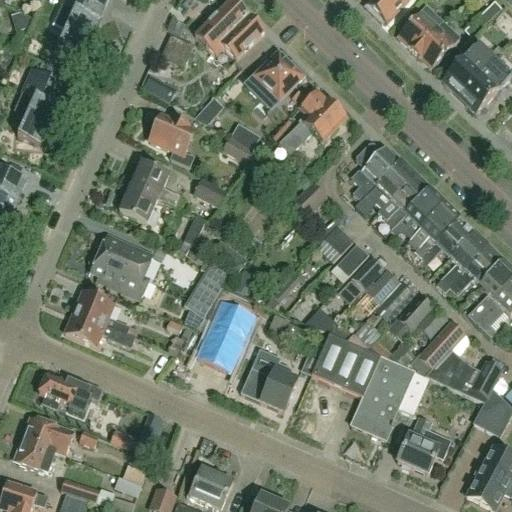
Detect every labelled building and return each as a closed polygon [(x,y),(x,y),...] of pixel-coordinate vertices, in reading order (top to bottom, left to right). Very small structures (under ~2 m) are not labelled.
[(73,15),(66,31),(56,53),(80,64),(108,0),(64,0),(61,10),(73,15)] [(383,27),(406,4),(401,0),(375,0),(366,10),(373,17),(370,19),(379,28),(381,26),(383,27)] [(219,49),(247,21),(230,4),(227,7),(193,41),(207,54),(215,45),(219,49)] [(495,6),(486,15),(492,22),(501,13),(495,6)] [(413,60),(436,36),(443,30),(426,13),(419,20),(420,20),(397,44),(413,60)] [(234,66),(259,41),(263,36),(247,21),(219,49),(215,45),(207,54),(215,62),(222,54),(234,66)] [(177,37),(182,39),(187,27),(182,25),(177,37)] [(475,25),(466,33),(473,41),(482,32),(475,25)] [(413,60),(430,76),(460,45),(443,30),(436,36),(413,60)] [(183,72),(192,50),(170,40),(160,63),(183,72)] [(461,100),(493,66),(477,50),(442,87),(451,96),(457,96),(461,100)] [(254,84),(246,92),(260,105),(268,97),(278,107),(279,108),(303,83),(301,81),(304,78),(291,67),(289,69),(278,59),(254,84)] [(41,66),(37,76),(48,81),(52,71),(41,66)] [(510,82),(493,66),(461,100),(466,105),(465,109),(475,119),(510,82)] [(34,103),(27,118),(17,141),(40,152),(68,90),(48,81),(37,76),(32,73),(21,97),(34,103)] [(150,81),(142,94),(159,103),(166,89),(150,81)] [(299,95),(292,102),(301,111),(308,103),(299,95)] [(326,107),(316,98),(300,115),(304,119),(301,122),(298,126),(299,127),(277,150),(290,163),(312,140),(321,148),(345,124),(326,106),(326,107)] [(205,130),(222,113),(212,103),(192,123),(205,130)] [(183,160),(194,135),(160,120),(149,146),(171,156),(167,165),(186,173),(190,163),(183,160)] [(251,157),(260,142),(238,128),(228,144),(251,157)] [(228,144),(228,143),(220,155),(251,173),(258,162),(251,157),(228,144)] [(352,201),(361,209),(399,169),(384,154),(380,157),(378,157),(375,160),(375,163),(369,170),(366,169),(363,173),(363,175),(362,176),(358,176),(351,183),(360,192),(352,201)] [(161,193),(168,179),(140,167),(129,192),(157,204),(156,204),(173,212),(178,201),(161,193)] [(0,241),(27,182),(0,169),(0,241)] [(375,209),(382,215),(390,206),(390,207),(391,207),(414,183),(399,169),(361,209),(369,216),(375,209)] [(390,206),(382,215),(377,220),(386,228),(392,235),(429,197),(414,183),(391,207),(390,207),(390,206)] [(228,199),(201,185),(193,201),(220,215),(228,199)] [(297,205),(293,209),(309,225),(328,204),(312,189),(297,205)] [(146,229),(156,204),(157,204),(129,192),(118,217),(146,229)] [(420,236),(444,212),(429,197),(392,235),(390,237),(396,243),(404,235),(411,242),(419,234),(420,236)] [(422,263),(458,226),(444,212),(420,236),(419,234),(411,242),(409,244),(420,255),(416,258),(422,263)] [(195,221),(190,233),(177,261),(185,265),(199,240),(205,226),(195,221)] [(450,264),(473,240),(458,226),(422,263),(428,269),(441,256),(450,264)] [(333,267),(353,246),(337,231),(317,253),(333,267)] [(159,268),(149,264),(151,259),(105,239),(102,247),(100,246),(96,248),(87,267),(88,271),(91,272),(89,276),(100,281),(98,286),(138,304),(146,286),(150,288),(159,268)] [(450,264),(456,270),(441,285),(441,286),(437,291),(445,299),(449,294),(450,293),(451,293),(488,255),(473,240),(450,264)] [(247,264),(220,246),(207,264),(235,282),(247,264)] [(348,281),(368,261),(357,250),(337,271),(348,281)] [(479,293),(503,269),(488,255),(451,293),(450,293),(449,294),(457,302),(472,286),(479,293)] [(349,310),(382,274),(371,264),(337,299),(349,310)] [(228,281),(208,268),(182,311),(202,323),(228,281)] [(479,323),(511,289),(511,277),(503,269),(479,293),(487,301),(467,322),(474,328),(479,323)] [(246,272),(231,290),(244,300),(259,282),(246,272)] [(378,311),(400,288),(386,276),(365,299),(378,311)] [(294,280),(266,309),(273,315),(301,286),(294,280)] [(413,300),(407,295),(400,288),(378,311),(391,324),(413,300)] [(511,319),(511,289),(479,323),(474,328),(483,337),(503,317),(509,322),(511,319)] [(73,317),(127,340),(129,333),(107,323),(113,309),(82,296),(73,317)] [(416,330),(434,311),(421,299),(389,336),(401,347),(416,330)] [(298,305),(286,318),(293,324),(305,311),(298,305)] [(229,377),(253,322),(220,308),(196,363),(229,377)] [(449,325),(434,311),(416,330),(431,344),(449,325)] [(135,343),(127,340),(73,317),(64,339),(99,353),(100,350),(96,348),(101,338),(108,341),(107,344),(130,354),(135,343)] [(373,318),(366,326),(372,331),(379,323),(373,318)] [(275,319),(268,334),(281,340),(288,325),(275,319)] [(170,325),(166,334),(177,339),(181,330),(170,325)] [(366,326),(354,340),(368,353),(376,344),(381,339),(372,331),(366,326)] [(333,328),(327,340),(346,348),(354,340),(333,328)] [(450,354),(464,339),(452,328),(418,363),(431,375),(450,354)] [(129,333),(127,340),(135,343),(137,336),(129,333)] [(362,402),(379,362),(365,356),(346,348),(327,340),(324,348),(310,380),(362,402)] [(354,340),(346,348),(365,356),(368,353),(354,340)] [(175,341),(168,357),(176,360),(183,344),(175,341)] [(310,380),(324,348),(315,344),(301,376),(310,380)] [(368,353),(365,356),(379,362),(386,365),(392,359),(376,344),(368,353)] [(392,359),(386,365),(405,374),(407,372),(415,362),(401,349),(392,359)] [(502,376),(492,370),(485,367),(482,373),(480,377),(469,371),(450,354),(431,375),(425,382),(483,408),(484,409),(491,396),(492,394),(502,376)] [(415,362),(407,372),(425,382),(431,375),(418,363),(417,361),(415,362)] [(405,374),(386,365),(379,362),(362,402),(350,430),(385,445),(390,433),(392,433),(393,430),(390,429),(397,413),(413,377),(405,374)] [(282,417),(296,385),(286,381),(290,372),(277,366),(273,375),(254,367),(240,398),(282,417)] [(413,377),(397,413),(413,420),(428,384),(413,377)] [(101,395),(78,386),(77,389),(59,382),(56,387),(45,383),(39,398),(45,401),(42,408),(55,413),(58,406),(68,410),(66,415),(81,421),(89,404),(96,407),(101,395)] [(473,429),(499,442),(511,417),(511,414),(491,396),(484,409),(473,429)] [(444,467),(452,446),(427,435),(430,428),(418,423),(410,441),(407,440),(396,467),(426,480),(433,463),(444,467)] [(63,462),(73,437),(50,428),(49,430),(33,425),(31,432),(27,431),(21,445),(53,457),(52,458),(63,462)] [(92,453),(97,442),(82,435),(80,441),(78,446),(92,453)] [(143,435),(140,442),(153,448),(156,441),(143,435)] [(127,454),(131,444),(114,436),(112,441),(109,447),(127,454)] [(44,479),(52,458),(53,457),(21,445),(16,460),(19,462),(17,469),(44,479)] [(511,459),(511,462),(492,452),(466,501),(485,511),(495,511),(503,499),(511,503),(511,501),(511,459)] [(221,511),(232,487),(201,474),(195,488),(192,487),(186,501),(189,503),(185,511),(182,511),(177,510),(176,511),(221,511)] [(100,497),(79,490),(64,485),(60,496),(96,508),(100,497)] [(30,511),(32,509),(40,511),(42,511),(46,502),(6,489),(0,507),(0,511),(30,511)] [(170,511),(175,502),(156,494),(148,511),(170,511)] [(140,495),(134,511),(146,511),(151,499),(140,495)] [(286,511),(287,511),(259,499),(253,511),(286,511)] [(114,501),(110,511),(133,511),(134,507),(114,501)]
